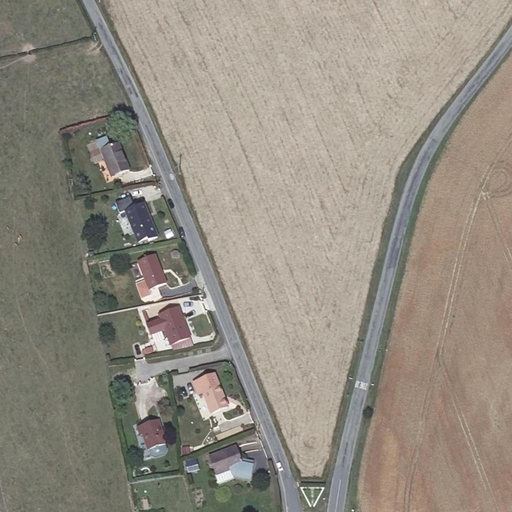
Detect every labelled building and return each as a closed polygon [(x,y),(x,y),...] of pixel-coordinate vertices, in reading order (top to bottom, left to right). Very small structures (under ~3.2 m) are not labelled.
[(129,170),(118,144),(101,151),(112,177),(129,170)] [(153,225),(144,204),(126,211),(135,233),(153,225)] [(167,284),(155,255),(138,262),(149,291),(167,284)] [(182,316),(178,307),(159,315),(161,320),(149,324),(152,334),(164,329),(171,346),(190,338),(183,320),(186,320),(184,315),(182,316)] [(224,398),(214,374),(193,383),(198,395),(203,394),(211,414),(226,408),(223,398),(224,398)] [(166,444),(158,420),(137,428),(140,436),(143,435),(148,451),(149,450),(151,455),(155,457),(165,454),(167,449),(165,445),(166,444)] [(244,460),(242,461),(237,447),(209,457),(216,475),(229,470),(232,475),(245,478),(245,474),(250,475),(253,462),(244,460)]
